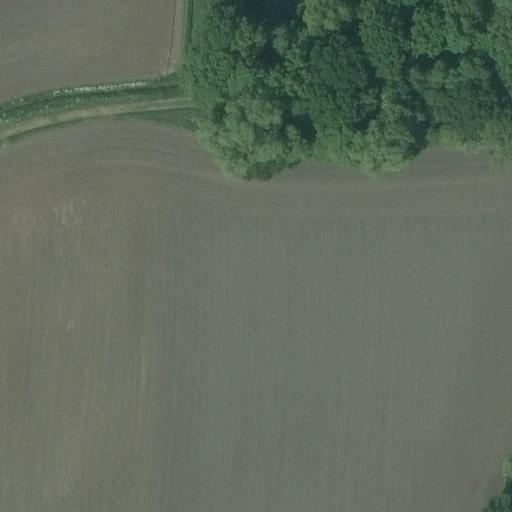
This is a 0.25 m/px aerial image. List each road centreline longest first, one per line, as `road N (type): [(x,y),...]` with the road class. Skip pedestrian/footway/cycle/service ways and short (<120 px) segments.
road 1 (track): [(511,116),(277,125),(204,105)]
road 2 (track): [(204,105),(92,110),(0,136)]
